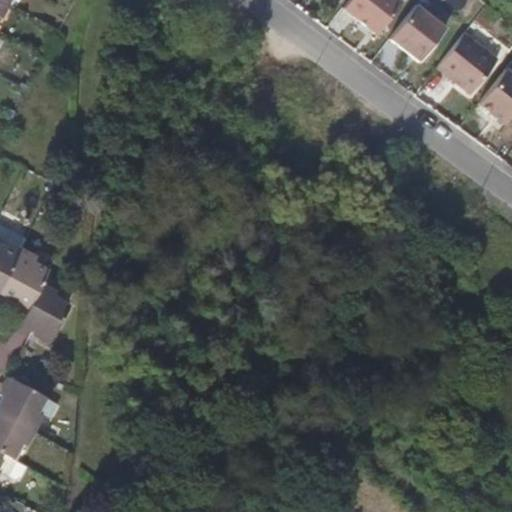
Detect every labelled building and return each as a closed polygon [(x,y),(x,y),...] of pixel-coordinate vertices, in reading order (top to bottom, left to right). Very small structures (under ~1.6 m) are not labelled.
[(0,0),(0,18),(8,3),(6,2),(2,0),(0,0)] [(401,0),(349,0),(345,6),(377,32),(402,0),(401,0)] [(417,3),(391,37),(420,60),(446,26),(417,3)] [(483,29),(493,14),(482,6),(472,22),(483,29)] [(465,32),(438,66),(471,94),(500,61),(465,32)] [(511,74),(506,70),(480,104),(505,125),(511,115),(511,74)] [(341,203),(336,208),(353,222),(358,217),(341,203)] [(353,222),(336,208),(329,217),(346,231),(353,222)] [(0,280),(17,250),(3,242),(0,246),(0,280)] [(37,286),(45,273),(30,265),(33,258),(17,250),(0,280),(0,290),(11,296),(9,301),(25,310),(37,286)] [(46,346),(66,309),(50,299),(52,295),(37,286),(25,310),(18,324),(32,332),(29,336),(46,346)] [(421,312),(456,344),(464,336),(448,322),(448,321),(430,303),(421,312)] [(33,411),(41,395),(6,375),(0,385),(0,394),(1,395),(0,396),(0,413),(30,430),(39,415),(33,411)] [(30,430),(0,413),(0,452),(9,457),(16,441),(22,444),(30,430)]
